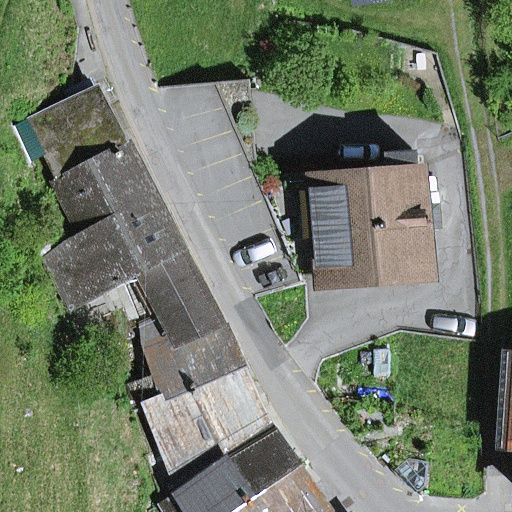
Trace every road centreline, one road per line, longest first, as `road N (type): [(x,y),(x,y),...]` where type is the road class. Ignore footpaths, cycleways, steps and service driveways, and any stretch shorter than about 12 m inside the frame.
road 1 (tertiary): [(385,511),(325,448),(184,212),(133,92),(107,0)]
road 2 (track): [(497,511),(495,302),(460,0)]
